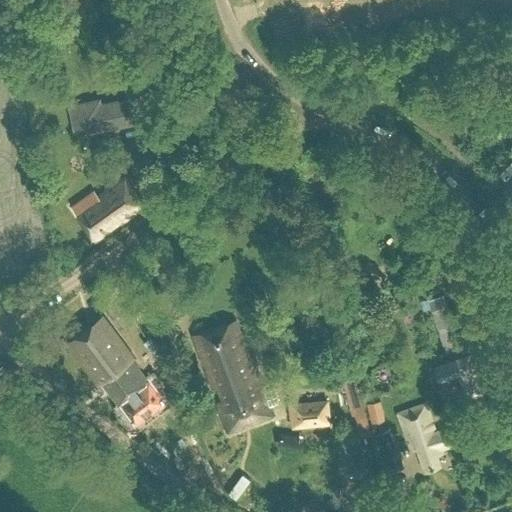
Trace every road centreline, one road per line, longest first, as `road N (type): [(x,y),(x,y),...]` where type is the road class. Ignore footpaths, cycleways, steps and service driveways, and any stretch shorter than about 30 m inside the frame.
road 1 (unclassified): [(511,335),(459,213),(433,178),(321,110)]
road 2 (track): [(0,316),(65,291),(240,166)]
road 3 (unclassified): [(240,50),(240,166),(321,110)]
road 4 (track): [(0,316),(9,344),(116,436)]
road 5 (residential): [(223,511),(116,436)]
